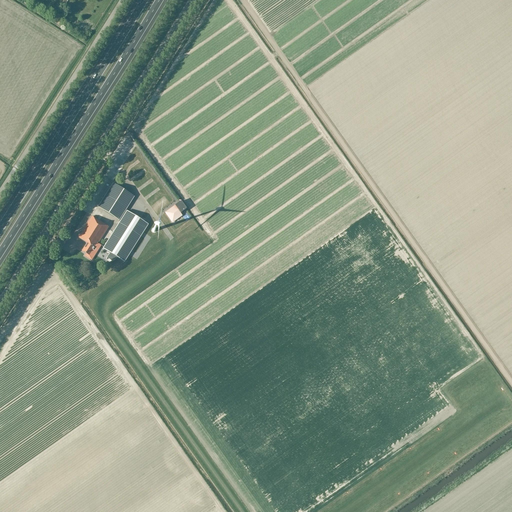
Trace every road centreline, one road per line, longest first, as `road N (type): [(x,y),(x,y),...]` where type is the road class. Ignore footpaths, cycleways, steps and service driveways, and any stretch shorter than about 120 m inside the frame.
road 1 (track): [(489,366),(231,0)]
road 2 (tertiary): [(0,302),(192,0)]
road 3 (motorway): [(0,254),(159,0)]
road 4 (motorway): [(144,0),(0,228)]
road 5 (unclassified): [(0,191),(121,0)]
